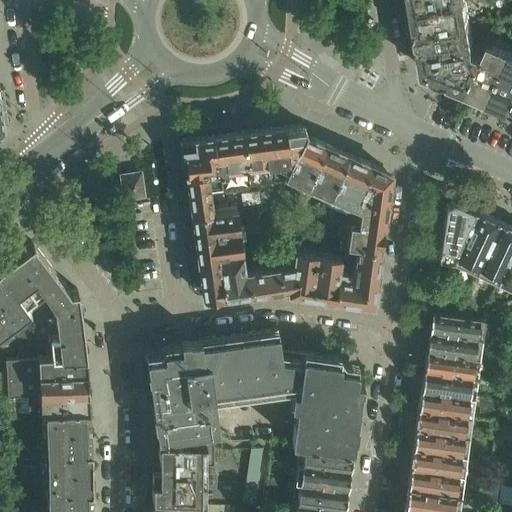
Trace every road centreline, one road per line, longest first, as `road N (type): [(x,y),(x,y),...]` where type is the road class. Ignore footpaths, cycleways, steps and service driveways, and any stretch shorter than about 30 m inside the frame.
road 1 (residential): [(179,316),(275,302),(395,322)]
road 2 (residential): [(417,127),(395,322)]
road 3 (residential): [(395,322),(370,511)]
road 4 (residential): [(123,326),(34,200),(32,166)]
road 5 (residential): [(117,511),(112,345),(123,326)]
road 6 (tertiary): [(32,166),(174,71)]
road 7 (residential): [(17,0),(38,134),(32,166)]
road 8 (tertiary): [(151,50),(32,166)]
road 9 (residential): [(399,119),(382,0)]
